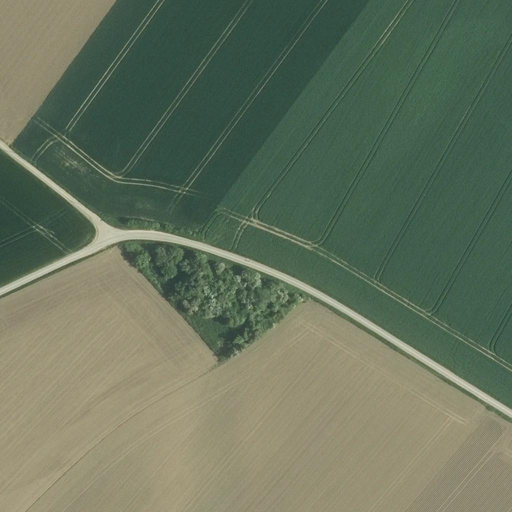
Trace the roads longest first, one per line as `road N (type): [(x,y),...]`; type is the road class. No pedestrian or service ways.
road 1 (unclassified): [(111,239),(162,236),(263,269),(511,414)]
road 2 (unclassified): [(0,145),(111,239)]
road 3 (unclassified): [(111,239),(0,290)]
